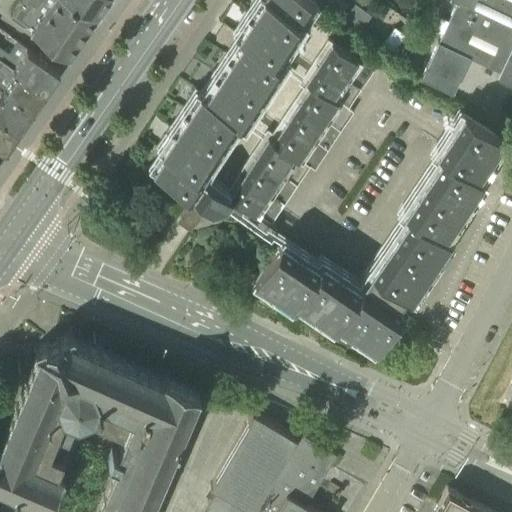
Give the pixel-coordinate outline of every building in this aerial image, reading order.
[(20,0),(10,16),(68,56),(96,15),(69,0),(20,0)] [(69,0),(96,15),(106,0),(69,0)] [(179,214),(194,224),(195,224),(202,213),(226,209),(271,239),(277,231),(275,222),(272,220),(309,164),(315,168),(354,109),(349,106),(374,68),(332,40),(305,79),(310,83),(273,139),(268,135),(230,192),(200,172),(238,116),(243,120),(282,61),(277,58),(315,1),(313,0),(259,0),(236,33),(242,37),(204,92),(199,89),(160,148),(165,151),(152,170),(191,196),(179,214)] [(394,52),(402,59),(402,60),(439,5),(431,0),(430,0),(414,24),(394,52)] [(442,34),(421,78),(453,93),(469,57),(499,71),(497,76),(511,82),(511,0),(452,0),(457,2),(448,21),(441,17),(435,30),(442,34)] [(394,52),(414,24),(403,15),(382,44),(394,52)] [(0,57),(45,89),(59,69),(18,41),(9,53),(0,46),(0,57)] [(45,89),(0,57),(0,84),(4,88),(33,108),(45,89)] [(0,116),(18,129),(33,108),(4,88),(1,92),(0,91),(0,116)] [(280,239),(276,245),(254,278),(294,305),(297,300),(335,325),(338,320),(376,346),(403,305),(402,305),(409,295),(410,295),(449,237),(444,233),(482,177),(477,173),(502,135),(463,109),(437,149),(442,152),(403,209),(408,212),(359,285),(321,259),(318,264),(280,239)] [(0,145),(4,149),(18,129),(0,116),(0,145)] [(119,445),(118,447),(112,444),(108,452),(115,455),(90,511),(143,511),(197,386),(164,371),(162,376),(113,354),(73,337),(71,332),(58,337),(58,336),(56,337),(56,338),(50,341),(49,340),(47,341),(34,347),(37,352),(0,439),(0,511),(43,511),(80,425),(92,420),(122,432),(116,444),(119,445)] [(202,511),(321,511),(304,502),(308,496),(310,497),(318,483),(320,479),(336,452),(295,428),(292,433),(253,410),(209,485),(210,485),(206,492),(212,496),(202,511)] [(496,511),(447,485),(432,511),(496,511)]
